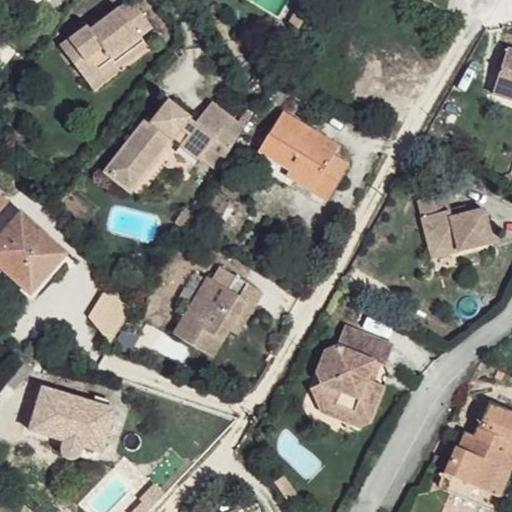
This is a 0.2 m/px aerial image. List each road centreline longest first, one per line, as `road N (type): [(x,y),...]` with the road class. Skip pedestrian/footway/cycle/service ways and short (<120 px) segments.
road 1 (residential): [(236,439),(471,25),(497,0)]
road 2 (residential): [(511,324),(435,394),(365,511)]
